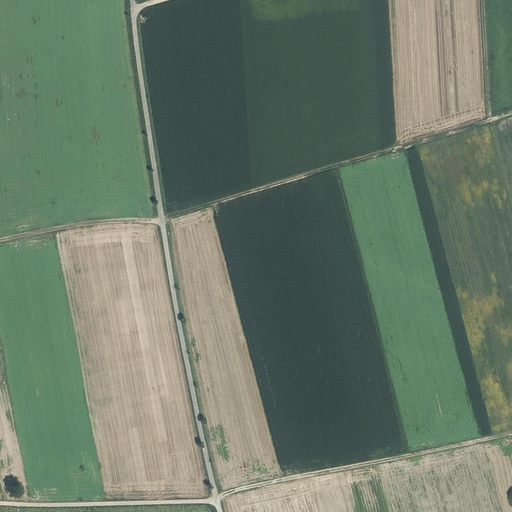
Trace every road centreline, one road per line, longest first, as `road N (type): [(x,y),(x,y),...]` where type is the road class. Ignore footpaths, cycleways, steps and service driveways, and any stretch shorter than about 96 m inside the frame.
road 1 (track): [(0,240),(94,222),(160,221),(511,114)]
road 2 (track): [(0,501),(216,499),(263,480),(511,430)]
road 3 (track): [(484,0),(490,121),(511,201)]
